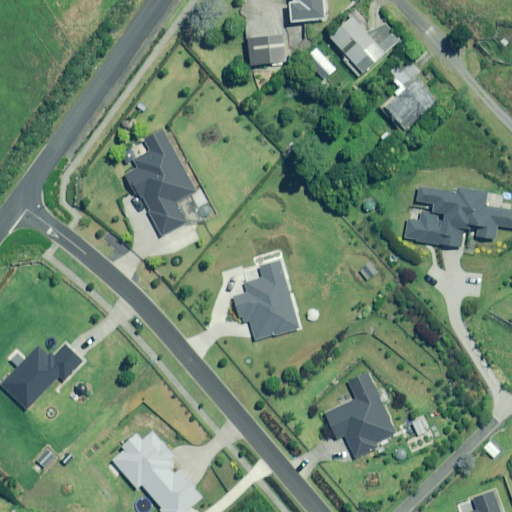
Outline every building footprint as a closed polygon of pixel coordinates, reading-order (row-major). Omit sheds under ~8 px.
[(323,20),(321,0),(300,0),(301,2),(289,3),(291,23),(323,20)] [(369,37),(352,18),(330,38),(347,56),(342,61),(358,78),(399,40),(384,23),(369,37)] [(282,35),(244,39),(247,63),(284,59),(282,35)] [(419,75),(410,64),(392,79),(402,91),(384,106),(405,130),(437,103),(415,78),(419,75)] [(197,191),(163,131),(142,141),(148,152),(131,161),(135,168),(122,176),(137,203),(142,200),(163,237),(188,222),(177,203),(197,191)] [(406,219),(403,239),(459,247),(463,224),(477,226),(475,237),(493,239),(495,226),(511,228),(511,210),(484,206),(486,192),(456,188),(455,193),(418,187),(416,200),(432,203),(431,213),(420,211),(419,221),(406,219)] [(298,329),(277,261),(259,266),(263,278),(245,283),(247,292),(233,297),(242,326),(248,325),(254,342),(298,329)] [(84,363),(63,342),(46,359),(35,349),(0,384),(0,385),(25,409),(56,377),(63,384),(84,363)] [(394,435),(365,373),(345,382),(354,400),(323,415),(336,442),(343,439),(353,460),(378,447),(377,443),(394,435)] [(174,457),(152,431),(141,440),(136,435),(120,448),(122,450),(111,460),(136,489),(141,485),(161,509),(159,511),(191,511),(189,509),(202,498),(181,472),(176,476),(166,464),(174,457)] [(498,511),(491,491),(472,497),(476,510),(469,511),(498,511)]
